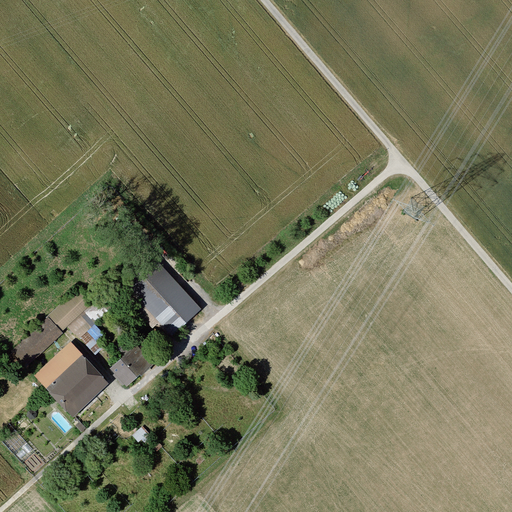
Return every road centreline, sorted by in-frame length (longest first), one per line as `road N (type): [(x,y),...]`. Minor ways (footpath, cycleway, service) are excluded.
road 1 (track): [(401,160),(0,511)]
road 2 (track): [(263,0),(511,290)]
